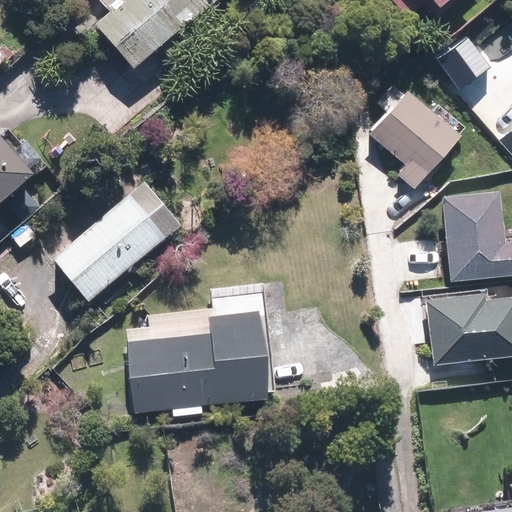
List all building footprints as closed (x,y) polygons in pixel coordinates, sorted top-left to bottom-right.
[(101,18),(138,60),(197,8),(199,11),(211,0),(107,0),(114,7),(101,18)] [(399,0),(410,12),(424,0),(399,0)] [(99,25),(86,12),(63,34),(76,47),(99,25)] [(466,30),(435,56),(460,86),(491,60),(466,30)] [(462,128),(412,83),(372,127),(410,160),(403,168),(416,180),(462,128)] [(0,195),(39,162),(3,122),(0,124),(0,195)] [(511,130),(502,139),(511,149),(511,130)] [(57,252),(93,295),(185,218),(149,175),(57,252)] [(502,186),(446,192),(455,276),(511,269),(511,238),(508,239),(502,186)] [(427,297),(437,361),(511,349),(511,291),(490,294),(489,287),(427,297)] [(129,339),(138,410),(270,393),(272,347),(259,304),(212,310),(215,328),(129,339)]
